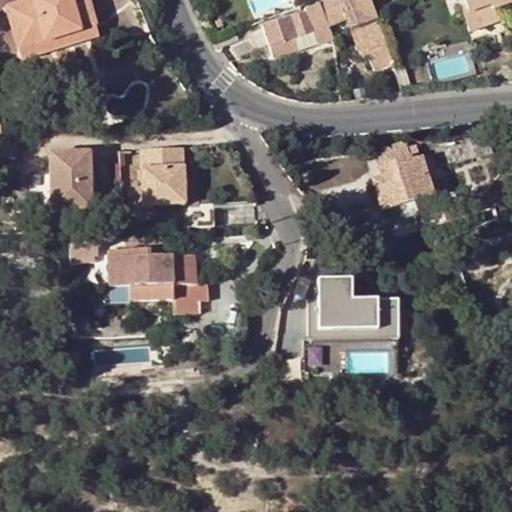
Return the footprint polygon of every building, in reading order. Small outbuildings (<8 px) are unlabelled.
[(29,0),(7,7),(21,50),(97,27),(88,0),(29,0)] [(375,20),(367,0),(335,0),(358,57),(367,55),(375,75),(392,69),(375,20)] [(511,0),(461,0),(468,17),(461,19),(467,37),(496,26),(493,14),(511,6),(511,0)] [(333,44),(318,6),(303,11),(305,15),(261,30),(273,64),(333,44)] [(97,27),(21,50),(24,60),(100,37),(97,27)] [(233,35),(211,44),(215,49),(216,52),(236,43),(233,35)] [(485,136),(466,142),(472,161),(491,155),(485,136)] [(0,161),(18,162),(18,143),(0,144),(0,161)] [(381,188),(371,190),(378,214),(398,209),(411,205),(432,200),(426,178),(435,176),(430,158),(419,160),(416,149),(405,152),(401,145),(373,154),(379,178),(381,188)] [(181,152),(140,152),(140,208),(182,208),(181,152)] [(89,154),(47,155),(48,215),(90,214),(89,154)] [(369,181),(371,190),(381,188),(379,178),(369,181)] [(411,205),(398,209),(401,222),(415,218),(411,205)] [(182,215),(183,233),(215,232),(215,214),(182,215)] [(83,251),(69,252),(69,266),(94,264),(92,243),(82,243),(83,251)] [(152,255),(104,254),(105,291),(127,291),(127,304),(172,304),(171,318),(195,317),(194,259),(151,259),(152,255)] [(317,282),(317,294),(350,284),(350,281),(317,282)] [(307,303),(308,342),(397,342),(397,302),(350,303),(350,284),(317,294),(317,303),(307,303)]
